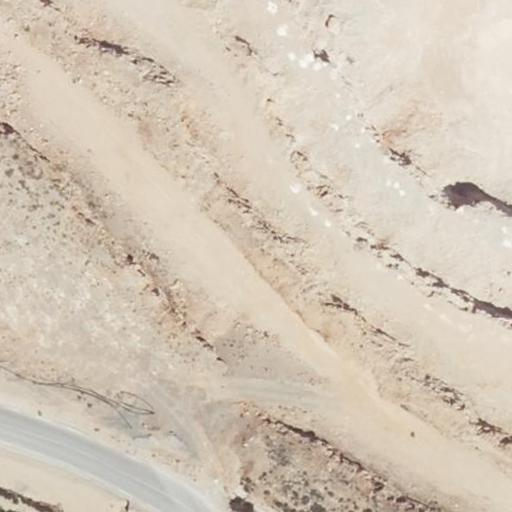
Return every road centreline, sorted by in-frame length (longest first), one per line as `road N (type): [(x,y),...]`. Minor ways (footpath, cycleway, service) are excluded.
road 1 (track): [(0,52),(90,120),(349,412),(507,511)]
road 2 (track): [(120,0),(184,47),(395,292),(511,366)]
